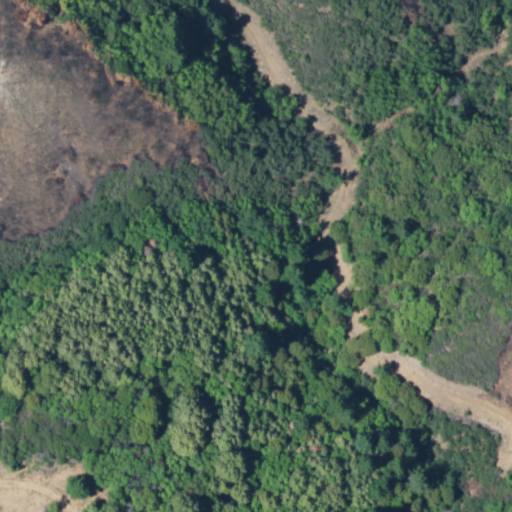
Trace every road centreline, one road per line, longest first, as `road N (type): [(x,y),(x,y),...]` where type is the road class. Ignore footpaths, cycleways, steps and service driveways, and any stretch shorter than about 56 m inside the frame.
road 1 (track): [(310,119),(342,155),(327,229),(361,318),(432,403),(473,493),(496,493),(511,469)]
road 2 (track): [(310,119),(217,0)]
